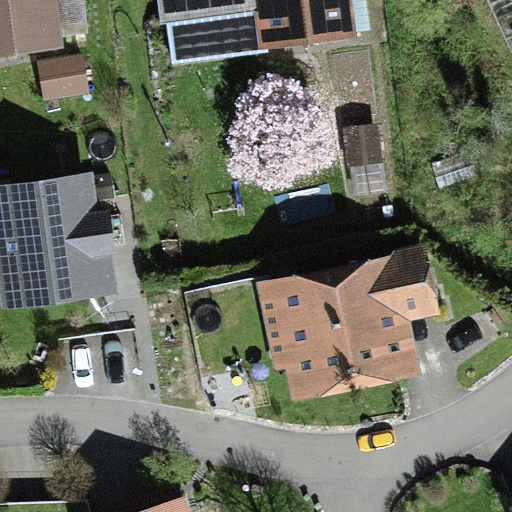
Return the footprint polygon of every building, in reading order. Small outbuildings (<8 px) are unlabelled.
[(0,0),(0,48),(63,41),(62,34),(86,31),(81,0),(0,0)] [(157,0),(160,17),(166,17),(171,59),(268,48),(268,43),(355,33),(350,0),(157,0)] [(511,0),(487,0),(509,48),(511,46),(511,0)] [(89,91),(83,51),(38,58),(45,98),(89,91)] [(353,195),(387,189),(382,152),(348,157),(353,195)] [(0,291),(1,301),(105,288),(100,250),(116,248),(110,201),(95,203),(90,166),(0,176),(0,291)] [(292,396),(420,370),(409,317),(439,311),(425,240),(255,274),(274,366),(285,364),(292,396)] [(483,308),(501,332),(511,323),(494,299),(483,308)] [(191,511),(185,490),(103,511),(191,511)]
